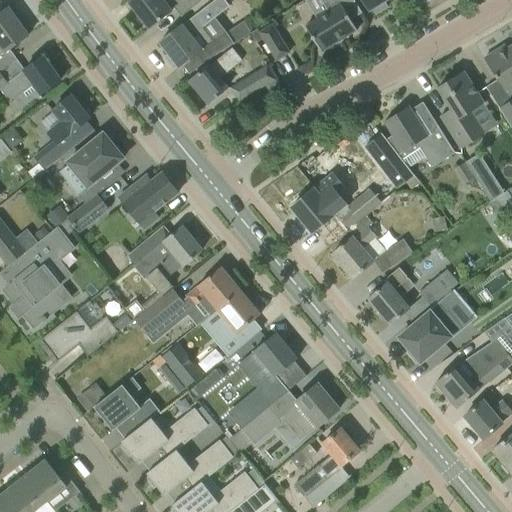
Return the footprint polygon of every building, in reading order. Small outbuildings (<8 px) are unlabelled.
[(132,0),(129,3),(148,29),(164,17),(171,11),(170,10),(173,7),(171,5),(176,0),(132,0)] [(213,41),(203,27),(229,6),(224,0),(215,0),(195,16),(182,26),(182,25),(175,30),(159,43),(168,54),(165,57),(173,68),(177,65),(179,68),(196,55),(203,64),(211,58),(233,44),(250,33),(243,22),(213,41)] [(181,17),(202,0),(176,0),(171,5),(173,7),(181,17)] [(350,20),(361,13),(353,0),(319,0),(326,10),(316,16),(317,19),(305,27),(321,52),(356,31),(350,20)] [(387,1),(386,0),(360,0),(368,12),(372,10),(375,15),(387,8),(384,3),(387,1)] [(0,13),(0,47),(4,53),(28,36),(8,8),(0,13)] [(288,53),(272,25),(259,33),(276,60),(288,53)] [(499,49),(484,59),(495,75),(498,80),(507,95),(511,92),(511,45),(501,53),(499,49)] [(227,89),(219,79),(230,70),(241,61),(231,48),(220,57),(189,81),(208,104),(227,89)] [(24,72),(8,83),(0,72),(0,89),(9,102),(33,84),(40,95),(60,81),(43,57),(23,71),(24,72)] [(232,88),(239,100),(274,80),(267,67),(232,88)] [(450,110),(439,117),(460,149),(484,134),(470,112),(483,104),(463,72),(437,88),(450,110)] [(265,86),(271,96),(280,90),(275,80),(265,86)] [(51,111),(60,122),(46,132),(54,142),(33,159),(43,172),(94,131),(86,121),(89,118),(71,95),(51,111)] [(511,98),(498,108),(511,129),(511,98)] [(410,110),(408,106),(384,122),(392,136),(386,140),(398,156),(408,168),(425,157),(431,168),(454,153),(444,137),(433,120),(422,128),(410,110)] [(68,162),(96,197),(97,196),(108,186),(101,177),(123,159),(122,157),(122,152),(119,148),(113,147),(103,134),(68,162)] [(381,134),(365,146),(398,188),(405,182),(408,180),(412,176),(413,176),(414,175),(408,168),(398,156),(386,140),(381,134)] [(0,139),(0,138),(0,159),(11,152),(10,150),(0,139)] [(463,162),(454,169),(464,185),(473,178),(463,162)] [(487,166),(473,175),(484,192),(498,183),(487,166)] [(162,205),(178,193),(162,173),(151,182),(146,176),(118,198),(144,231),(159,219),(153,212),(162,205)] [(332,174),(292,208),(312,233),(334,214),(348,231),(365,217),(382,203),(369,189),(347,207),(336,193),(343,188),(332,174)] [(408,180),(405,182),(411,190),(419,183),(413,176),(412,176),(408,180)] [(490,201),(487,204),(498,220),(511,211),(511,203),(505,192),(504,193),(490,201)] [(69,221),(78,232),(107,209),(98,197),(69,221)] [(59,208),(48,216),(56,226),(67,217),(59,208)] [(386,251),(374,238),(376,237),(369,228),(371,225),(365,217),(348,231),(346,233),(351,238),(331,255),(352,279),(373,262),(382,274),(412,253),(402,240),(386,251)] [(0,257),(6,266),(25,250),(0,218),(0,257)] [(24,273),(2,290),(15,306),(18,304),(24,311),(21,314),(33,328),(42,321),(43,322),(47,320),(46,318),(65,303),(65,302),(64,302),(53,289),(57,285),(58,286),(59,285),(45,267),(55,259),(57,262),(75,248),(58,227),(48,234),(39,241),(32,247),(14,262),(15,263),(16,262),(24,273)] [(171,276),(201,250),(182,227),(151,252),(143,243),(126,257),(160,297),(172,287),(166,279),(171,276)] [(43,228),(34,235),(39,241),(48,234),(43,228)] [(428,248),(433,262),(458,252),(453,239),(428,248)] [(217,310),(240,291),(220,268),(197,287),(198,287),(187,296),(195,306),(199,302),(209,316),(217,310)] [(385,284),(384,286),(368,299),(390,325),(409,309),(398,297),(413,285),(398,268),(383,281),(385,284)] [(458,284),(446,270),(418,294),(430,307),(458,284)] [(144,311),(133,320),(148,338),(186,307),(172,290),(145,311),(144,311)] [(240,291),(217,310),(228,322),(216,332),(225,341),(235,333),(236,335),(260,315),(240,291)] [(439,304),(399,338),(409,350),(406,353),(416,364),(419,361),(420,363),(462,327),(475,317),(454,292),(439,304)] [(124,309),(133,320),(144,311),(136,300),(124,309)] [(88,356),(118,332),(106,316),(90,329),(76,311),(40,340),(42,343),(40,345),(50,357),(52,355),(58,362),(79,345),(88,356)] [(210,342),(197,325),(191,329),(184,335),(197,352),(210,342)] [(254,352),(243,361),(267,389),(247,405),(257,417),(269,407),(287,392),(275,377),(276,376),(281,372),(296,359),(275,333),(260,346),(254,351),(253,351),(254,352)] [(490,381),(489,381),(511,361),(495,341),(457,365),(435,383),(457,409),(490,381)] [(159,356),(152,361),(159,369),(165,364),(159,356)] [(186,356),(171,368),(186,387),(201,375),(186,356)] [(165,364),(159,369),(178,394),(185,389),(165,364)] [(96,383),(78,397),(89,411),(94,407),(107,397),(96,383)] [(296,402),(297,403),(283,415),(302,440),(317,428),(339,410),(317,384),(296,402)] [(149,399),(139,407),(122,385),(107,397),(94,407),(112,431),(133,415),(142,426),(151,418),(160,412),(149,399)] [(464,416),(483,439),(511,415),(511,412),(502,400),(491,410),(483,400),(464,416)] [(257,417),(241,430),(251,443),(252,444),(280,421),(269,407),(257,417)] [(160,446),(168,456),(176,450),(207,426),(194,408),(163,433),(151,418),(142,426),(121,442),(123,445),(121,446),(129,455),(131,454),(138,464),(160,446)] [(342,467),(341,466),(359,451),(341,429),(322,444),(331,455),(294,486),(309,504),(318,497),(314,491),(342,467)] [(511,433),(492,450),(511,474),(511,433)] [(185,478),(193,488),(201,482),(232,457),(219,440),(188,465),(176,450),(168,456),(146,474),(148,477),(147,478),(154,487),(156,486),(163,496),(185,478)] [(291,460),(298,469),(317,453),(309,444),(291,460)] [(47,502),(66,487),(45,460),(26,475),(47,502)] [(201,482),(193,488),(171,505),(174,508),(172,510),(173,511),(207,511),(210,510),(212,511),(228,511),(264,484),(256,475),(250,480),(244,472),(213,497),(201,482)] [(23,511),(34,511),(47,502),(26,475),(7,490),(23,511)] [(263,511),(277,501),(264,484),(228,511),(263,511)] [(0,511),(23,511),(7,490),(0,495),(0,511)]
